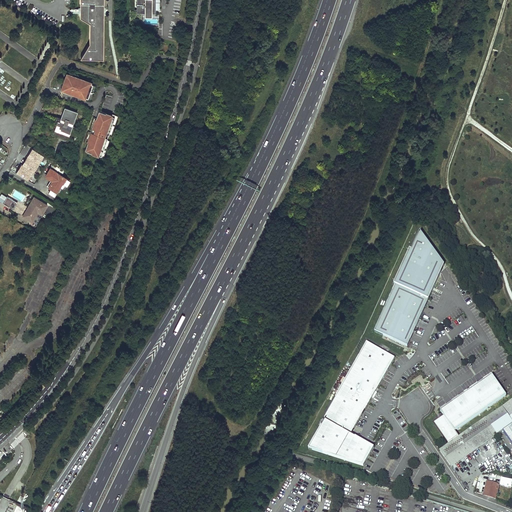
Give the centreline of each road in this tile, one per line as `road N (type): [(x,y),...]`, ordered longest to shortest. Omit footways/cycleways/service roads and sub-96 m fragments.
road 1 (track): [(216,409),(237,429),(246,426),(298,343),(364,212),(441,0)]
road 2 (tertiary): [(0,442),(61,375),(101,310),(184,75),(199,0)]
road 3 (motorway): [(105,511),(259,208)]
road 4 (motorway): [(142,511),(184,386),(259,208)]
road 5 (motorway): [(216,250),(205,253),(46,511)]
road 6 (motorway): [(216,250),(85,511)]
road 7 (motorway): [(329,0),(216,250)]
road 8 (motorway): [(259,208),(348,0)]
road 9 (residential): [(507,511),(462,493),(418,428),(414,405)]
